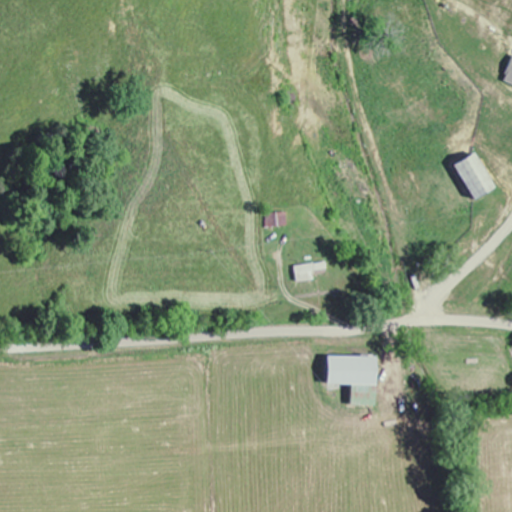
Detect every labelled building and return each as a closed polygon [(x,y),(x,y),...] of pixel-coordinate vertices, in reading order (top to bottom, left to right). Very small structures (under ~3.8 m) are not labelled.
[(502,85),(511,88),(511,59),(510,59),(502,85)] [(448,169),(469,203),(492,190),(471,156),(448,169)] [(284,215),(262,216),(263,229),(284,229),(284,215)] [(323,272),(322,264),(290,269),(292,285),(311,282),(309,274),(323,272)] [(371,358),(321,357),(321,387),(362,388),(362,387),(370,387),(371,358)]
